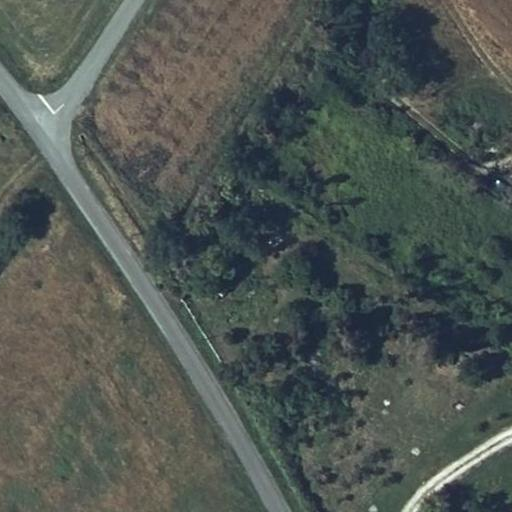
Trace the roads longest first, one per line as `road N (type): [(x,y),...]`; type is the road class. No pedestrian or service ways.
road 1 (unclassified): [(36,126),(277,511)]
road 2 (unclassified): [(36,126),(67,101),(134,0)]
road 3 (track): [(413,511),(467,461),(511,438)]
